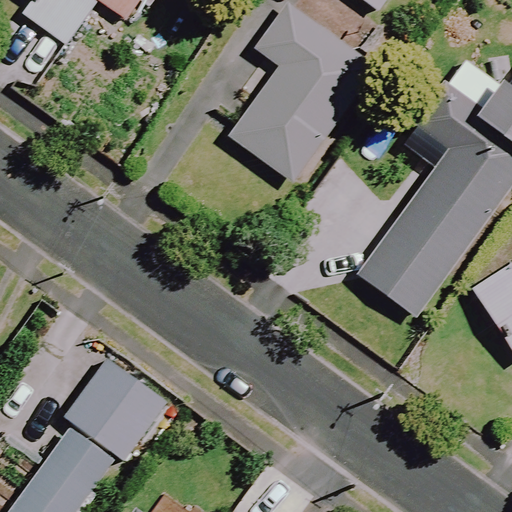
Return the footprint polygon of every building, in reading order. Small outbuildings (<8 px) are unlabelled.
[(24,0),(33,6),(22,22),(65,50),(95,5),(124,25),(141,0),(24,0)] [(387,0),(353,0),(376,16),(387,0)] [(373,76),(284,9),(251,52),(279,73),(227,141),(289,187),(373,76)] [(511,151),(511,83),(505,94),(464,66),(415,137),(445,157),(355,280),(412,322),(511,187),(511,185),(467,153),(482,131),(511,151)] [(511,267),(471,294),(511,356),(511,267)] [(173,397),(103,346),(58,407),(78,422),(70,433),(11,511),(80,511),(126,450),(131,454),(173,397)]
